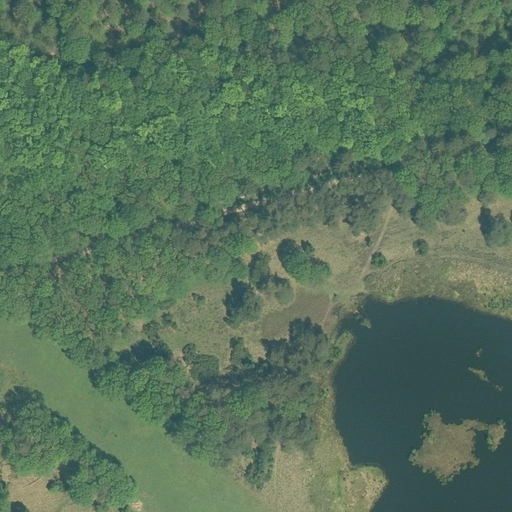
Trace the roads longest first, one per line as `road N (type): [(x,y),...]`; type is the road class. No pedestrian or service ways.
road 1 (track): [(0,51),(255,203)]
road 2 (track): [(0,276),(255,203)]
road 3 (track): [(255,203),(369,174),(511,154)]
